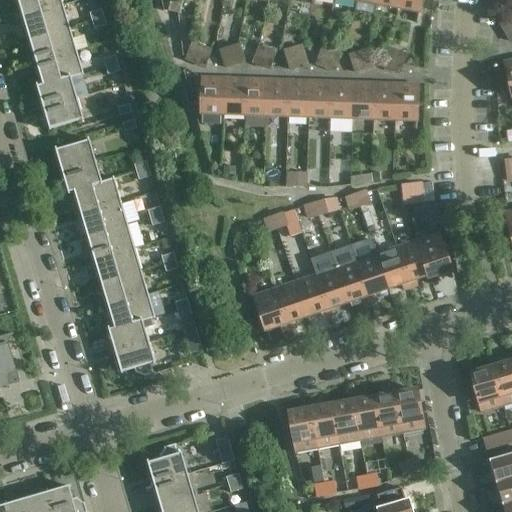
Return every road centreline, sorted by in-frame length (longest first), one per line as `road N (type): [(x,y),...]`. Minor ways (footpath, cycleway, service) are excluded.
road 1 (residential): [(89,435),(432,335)]
road 2 (residential): [(89,435),(0,127)]
road 3 (residential): [(503,314),(467,100),(479,0)]
road 4 (residential): [(432,335),(472,511)]
